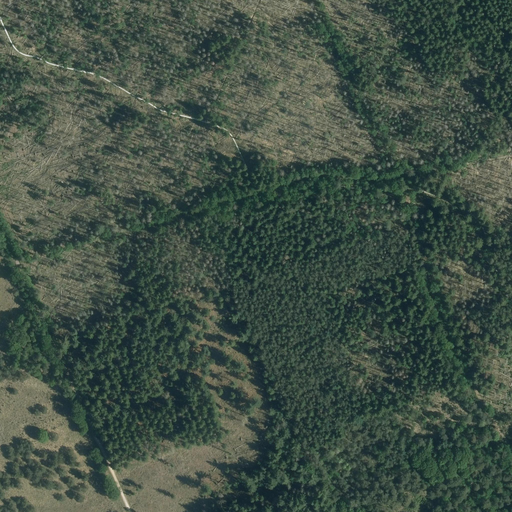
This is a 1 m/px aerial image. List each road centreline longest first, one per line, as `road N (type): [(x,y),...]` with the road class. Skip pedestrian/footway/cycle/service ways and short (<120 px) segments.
road 1 (track): [(511,454),(467,378),(436,299),(405,170),(365,117),(309,0)]
road 2 (track): [(130,511),(0,220)]
